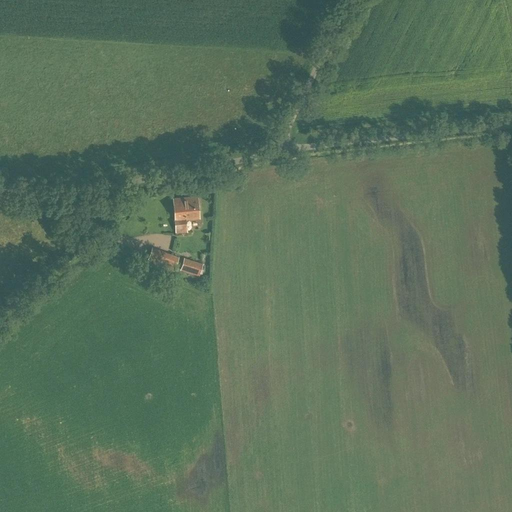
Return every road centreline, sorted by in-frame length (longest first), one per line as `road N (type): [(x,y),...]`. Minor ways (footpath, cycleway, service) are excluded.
road 1 (unclassified): [(279,157),(153,184),(0,191)]
road 2 (unclassified): [(279,157),(511,125)]
road 3 (unclassified): [(279,157),(346,0)]
